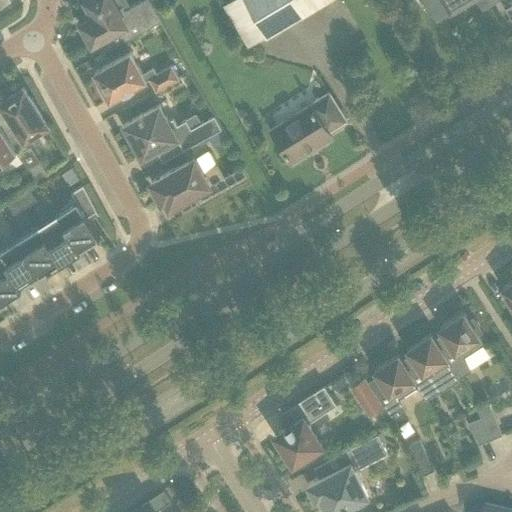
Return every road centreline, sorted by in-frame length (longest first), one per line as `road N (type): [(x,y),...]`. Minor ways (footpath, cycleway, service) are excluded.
road 1 (secondary): [(511,98),(0,430)]
road 2 (secondary): [(0,461),(511,138)]
road 3 (residential): [(0,341),(130,256),(140,229),(29,40)]
road 4 (residential): [(207,437),(511,236)]
road 5 (residential): [(91,511),(207,437)]
